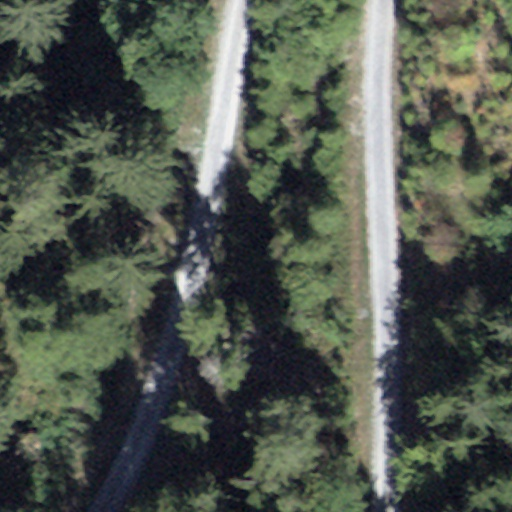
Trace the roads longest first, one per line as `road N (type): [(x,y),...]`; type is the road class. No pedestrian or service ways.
road 1 (track): [(26,511),(201,195),(255,0)]
road 2 (track): [(412,0),(362,372),(333,511)]
